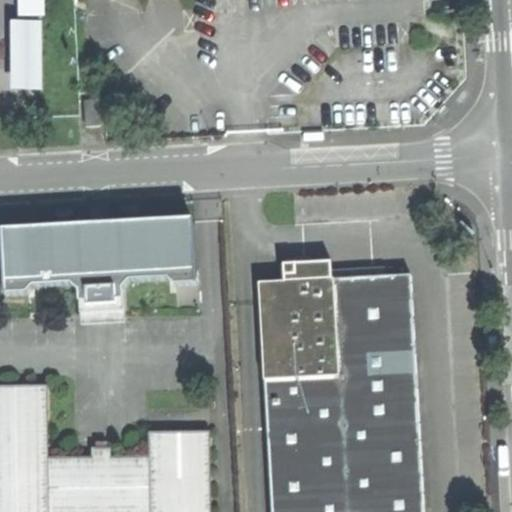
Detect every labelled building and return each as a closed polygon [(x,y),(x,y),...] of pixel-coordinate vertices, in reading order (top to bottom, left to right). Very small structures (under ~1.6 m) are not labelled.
[(46,16),(45,0),(18,0),(19,17),(46,16)] [(42,23),(11,23),(13,94),(44,93),(42,23)] [(87,103),(88,127),(102,126),(101,103),(87,103)] [(308,139),(309,143),(330,141),(329,133),(314,134),(308,135),(308,139)] [(183,221),(0,232),(0,297),(15,296),(21,289),(60,287),(69,294),(69,304),(75,304),(77,328),(112,325),(110,302),(113,302),(112,292),(120,285),(158,283),(163,290),(187,288),(183,221)] [(263,286),(274,511),(428,511),(423,408),(416,278),(335,281),(334,263),(283,266),(283,284),(263,286)] [(499,336),(494,336),(495,358),(503,357),(503,342),(503,336),(499,336)] [(49,387),(0,388),(0,511),(213,511),(213,433),(153,434),(153,458),(113,458),(113,449),(102,449),(96,449),(96,458),(50,459),(49,387)]
